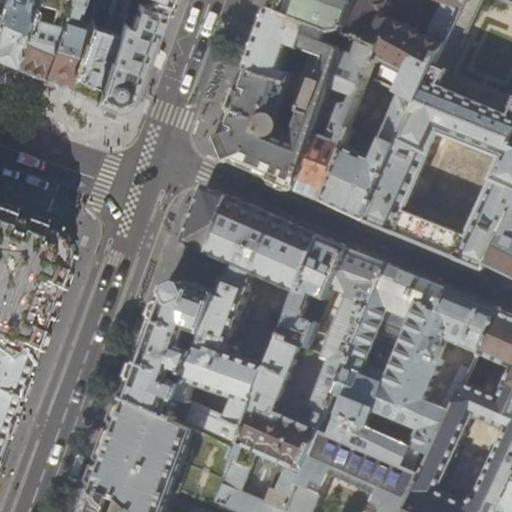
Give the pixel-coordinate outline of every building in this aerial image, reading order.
[(0,0),(0,60),(15,66),(37,0),(0,0)] [(41,78),(42,77),(65,0),(37,0),(15,66),(35,76),(41,78)] [(61,85),(66,88),(90,24),(75,19),(78,14),(81,8),(83,1),(82,0),(65,0),(42,77),(61,85)] [(88,97),(94,100),(109,59),(121,18),(126,0),(96,0),(90,24),(66,88),(88,97)] [(167,0),(133,0),(136,1),(164,11),(167,0)] [(274,0),(273,4),(271,9),(315,25),(342,35),(342,33),(345,33),(347,31),(348,29),(353,31),(362,3),(350,0),(274,0)] [(362,0),(362,3),(353,31),(351,35),(382,48),(377,58),(408,72),(399,91),(404,93),(418,100),(420,101),(447,46),(468,0),(362,0)] [(378,186),(365,220),(428,246),(485,270),(488,264),(511,212),(511,116),(445,87),(485,0),(468,0),(447,46),(420,101),(418,100),(378,186)] [(110,106),(132,96),(160,22),(164,11),(136,1),(129,20),(121,18),(109,59),(94,100),(110,106)] [(268,18),(249,70),(294,85),(295,85),(306,51),(315,25),(271,9),(268,18)] [(295,189),(298,190),(350,38),(342,35),(315,25),(306,51),(327,59),(310,106),(291,99),(296,85),(295,85),(294,85),(249,70),(238,100),(223,139),(233,162),(280,182),(295,189)] [(321,201),(325,202),(345,149),(352,132),(348,130),(360,97),(377,58),(382,48),(351,35),(350,38),(298,190),(321,201)] [(358,217),(365,220),(378,186),(418,100),(404,93),(374,158),(345,149),(325,202),(334,206),(358,217)] [(231,271),(222,295),(207,337),(200,354),(192,377),(188,386),(184,397),(248,427),(271,367),(229,353),(258,275),(299,294),(302,287),(303,287),(322,236),(310,231),(278,217),(206,186),(185,242),(234,262),(231,271)] [(36,357),(51,316),(73,257),(65,240),(62,235),(60,233),(29,222),(0,212),(0,355),(9,362),(17,355),(33,367),(36,357)] [(511,212),(488,264),(511,276),(511,275),(511,212)] [(60,233),(62,228),(32,216),(29,222),(60,233)] [(328,238),(322,236),(303,287),(302,287),(299,294),(283,337),(306,347),(310,349),(320,322),(321,323),(334,289),(350,248),(328,238)] [(357,251),(350,248),(334,289),(350,295),(326,359),(331,362),(314,406),(319,414),(314,427),(279,413),(306,347),(283,337),(271,367),(248,427),(238,452),(219,503),(239,511),(290,511),(389,264),(357,251)] [(500,311),(483,304),(444,287),(438,285),(389,264),(290,511),(406,511),(416,493),(425,474),(417,470),(424,457),(431,461),(467,383),(481,353),(500,311)] [(148,342),(127,399),(181,423),(238,452),(248,427),(184,397),(188,386),(185,385),(184,385),(172,380),(176,369),(188,373),(192,377),(200,354),(187,349),(192,348),(196,346),(198,343),(198,339),(198,335),(196,332),(203,334),(207,337),(222,295),(189,283),(178,288),(166,294),(148,342)] [(511,316),(500,311),(481,353),(511,367),(511,370),(500,397),(467,383),(431,461),(425,474),(416,493),(406,511),(499,511),(501,510),(511,487),(511,316)] [(17,355),(9,362),(0,355),(0,457),(16,413),(33,367),(17,355)] [(97,483),(94,491),(115,511),(172,511),(167,510),(175,491),(181,493),(182,491),(218,505),(219,503),(238,452),(181,423),(127,399),(124,407),(118,425),(100,473),(97,483)] [(511,511),(511,487),(501,510),(505,511),(511,511)] [(85,511),(115,511),(94,491),(85,511)]
